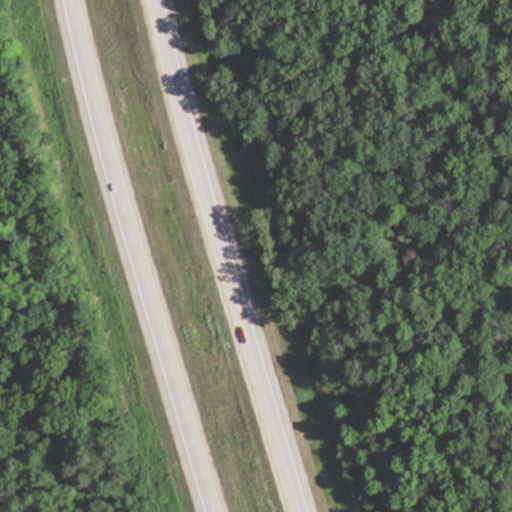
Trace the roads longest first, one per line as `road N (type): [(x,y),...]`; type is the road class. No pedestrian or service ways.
road 1 (motorway): [(305,511),(160,0)]
road 2 (motorway): [(75,0),(217,511)]
